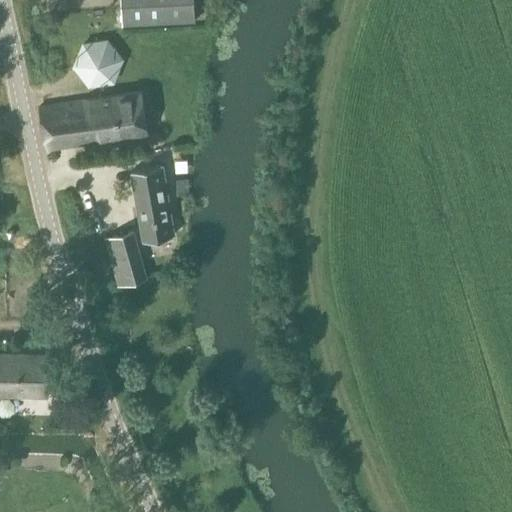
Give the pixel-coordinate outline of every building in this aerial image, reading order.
[(193,0),(121,0),(123,25),(195,20),(193,0)] [(49,145),(145,129),(139,87),(42,104),(49,145)] [(162,165),(130,171),(143,242),(175,236),(162,165)] [(132,231),(104,239),(117,286),(146,277),(132,231)] [(43,353),(0,352),(0,394),(43,395),(43,353)]
